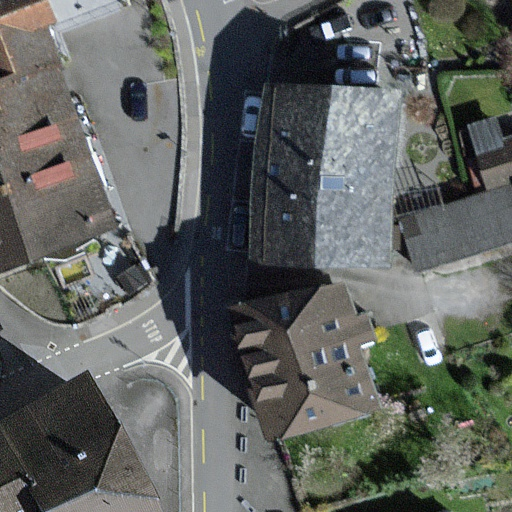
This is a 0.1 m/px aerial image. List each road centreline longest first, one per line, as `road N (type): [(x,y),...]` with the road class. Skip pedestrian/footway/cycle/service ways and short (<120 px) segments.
road 1 (residential): [(217,49),(225,155),(215,314)]
road 2 (residential): [(215,314),(188,312),(0,401)]
road 3 (residential): [(215,314),(217,511)]
